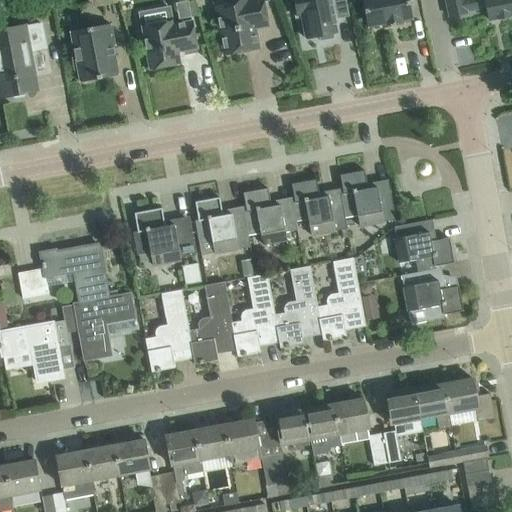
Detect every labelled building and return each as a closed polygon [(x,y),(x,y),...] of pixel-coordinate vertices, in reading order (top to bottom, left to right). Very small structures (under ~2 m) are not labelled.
[(187,0),(175,2),(178,19),(191,16),(187,0)] [(239,0),(215,5),(221,35),(224,55),(255,49),(252,34),(256,33),(255,29),(268,26),(262,0),(239,0)] [(292,0),(296,17),(302,16),(306,39),(319,37),(319,41),(333,38),(332,34),(337,33),(334,13),(347,11),(345,0),(292,0)] [(362,0),(367,27),(386,24),(386,26),(402,23),(401,21),(412,19),(408,0),(362,0)] [(511,0),(445,0),(449,16),(467,13),(466,12),(487,7),(490,21),(511,16),(511,0)] [(171,8),(140,13),(142,26),(146,49),(150,69),(180,63),(178,52),(185,50),(185,54),(196,52),(195,48),(197,48),(193,28),(191,20),(174,23),(173,20),(171,8)] [(24,26),(0,30),(0,89),(1,97),(11,96),(15,99),(24,97),(28,92),(37,91),(29,52),(46,49),(42,24),(25,27),(24,26)] [(110,24),(71,32),(80,82),(118,75),(113,47),(115,46),(110,24)] [(365,171),(340,175),(343,193),(341,194),(344,212),(345,217),(357,215),(359,227),(395,220),(389,185),(368,189),(365,171)] [(316,180),(292,184),(295,202),(292,203),(296,221),(308,219),(311,235),(347,229),(345,217),(344,212),(341,194),(320,198),(316,180)] [(244,212),(248,235),(260,233),(263,244),(287,240),(285,232),(297,230),(292,203),(271,206),(268,188),(243,193),(247,211),(244,212)] [(219,197),(195,202),(198,220),(195,221),(201,256),(250,247),(248,235),(244,212),(223,216),(219,197)] [(133,232),(137,252),(137,255),(151,253),(153,266),(181,261),(180,258),(196,255),(194,241),(190,221),(165,226),(162,208),(134,213),(138,231),(133,232)] [(431,241),(427,220),(394,227),(396,239),(394,239),(399,263),(415,260),(418,272),(436,269),(436,266),(454,263),(449,238),(431,241)] [(18,273),(22,293),(23,298),(48,294),(45,277),(73,272),(79,304),(109,299),(108,298),(99,244),(92,245),(93,248),(85,250),(85,247),(56,252),(56,250),(40,253),(43,269),(18,273)] [(366,326),(353,258),(333,262),(338,293),(331,294),(327,297),(326,301),(327,305),(318,307),(317,307),(322,334),(322,335),(323,340),(328,339),(328,340),(332,340),(332,339),(346,336),(345,327),(351,325),(352,329),(366,326)] [(251,259),(241,260),(243,276),(253,274),(251,259)] [(198,263),(183,266),(186,284),(201,282),(198,263)] [(318,307),(310,266),(290,270),(296,301),(288,302),(285,305),(283,309),(284,313),(274,315),(279,342),(280,348),(285,347),(285,348),(289,348),(289,347),(304,344),(302,335),(309,333),(309,337),(322,335),(322,334),(317,307),(318,307)] [(440,290),(436,266),(436,269),(418,272),(401,276),(410,324),(445,318),(445,314),(463,311),(458,286),(440,290)] [(274,315),(267,274),(247,278),(253,309),(245,310),(242,313),(240,317),(241,321),(232,323),(231,323),(237,350),(236,350),(237,356),(242,355),(243,356),(246,355),(261,352),(259,343),(266,341),(266,345),(279,342),(274,315)] [(232,323),(225,282),(204,286),(210,317),(202,318),(199,321),(197,325),(198,329),(189,331),(188,331),(194,358),(193,358),(194,364),(200,363),(200,364),(203,363),(218,360),(216,351),(223,349),(223,353),(236,350),(237,350),(231,323),(232,323)] [(189,331),(182,290),(161,294),(167,325),(159,326),(156,329),(155,333),(155,337),(145,339),(148,353),(152,372),(157,371),(157,372),(161,371),(175,368),(173,359),(180,357),(181,361),(193,358),(194,358),(188,331),(189,331)] [(135,325),(129,294),(108,298),(109,299),(79,304),(62,307),(65,321),(66,321),(68,333),(68,332),(79,330),(85,359),(110,355),(106,330),(135,325)] [(377,310),(364,312),(366,320),(378,318),(377,310)] [(66,321),(65,321),(0,333),(0,340),(2,348),(1,349),(2,356),(18,353),(17,351),(31,348),(38,382),(63,378),(58,348),(71,346),(68,332),(68,333),(66,321)] [(473,378),(443,384),(449,414),(475,409),(477,422),(494,418),(490,393),(476,396),(473,378)] [(451,427),(449,414),(443,384),(414,389),(420,419),(436,416),(439,429),(451,427)] [(420,419),(414,389),(385,394),(391,425),(420,419)] [(363,399),(333,404),(341,444),(369,439),(373,460),(368,461),(371,473),(386,471),(378,433),(368,435),(367,429),(368,429),(363,399)] [(341,444),(333,404),(305,409),(310,440),(312,450),(341,444)] [(310,440),(305,409),(275,415),(281,445),(295,442),(295,447),(310,444),(309,440),(310,440)] [(253,419),(224,425),(230,455),(231,464),(260,458),(268,497),(279,495),(271,454),(260,456),(253,419)] [(224,425),(195,430),(201,460),(230,455),(224,425)] [(201,460),(195,430),(166,436),(171,465),(173,465),(174,471),(164,473),(171,511),(182,509),(180,501),(184,497),(182,481),(184,478),(183,473),(188,472),(186,463),(201,460)] [(398,456),(394,430),(381,433),(388,470),(404,467),(402,455),(398,456)] [(144,440),(114,445),(120,475),(135,472),(138,484),(151,486),(155,511),(165,511),(167,511),(161,474),(150,476),(149,470),(144,440)] [(86,450),(91,480),(120,475),(114,445),(86,450)] [(485,446),(466,449),(456,451),(458,462),(463,461),(486,457),(487,457),(485,446)] [(91,480),(86,450),(56,456),(63,493),(52,495),(55,511),(66,511),(64,502),(65,502),(64,499),(94,494),(91,480)] [(456,451),(442,454),(444,465),(458,462),(456,451)] [(282,452),(271,454),(279,495),(290,493),(282,452)] [(463,461),(465,474),(489,470),(486,457),(463,461)] [(34,460),(5,465),(11,495),(40,490),(34,460)] [(11,495),(5,465),(0,466),(0,511),(13,509),(10,495),(11,495)] [(453,478),(452,469),(427,473),(429,483),(453,478)] [(465,474),(468,486),(491,482),(489,470),(465,474)] [(427,473),(402,478),(405,493),(421,490),(420,484),(429,483),(427,473)] [(334,485),(332,475),(317,478),(319,488),(334,485)] [(404,487),(402,478),(378,482),(380,492),(404,487)] [(380,492),(378,482),(354,487),(355,496),(380,492)] [(468,486),(470,498),(493,493),(491,482),(468,486)] [(355,496),(354,487),(329,491),(331,501),(355,496)] [(331,501),(329,491),(305,496),(306,505),(331,501)] [(239,502),(237,492),(222,494),(224,505),(239,502)] [(470,498),(472,510),(495,505),(493,493),(470,498)] [(55,511),(52,495),(42,497),(44,511),(55,511)] [(306,505),(305,496),(280,501),(281,510),(306,505)]
